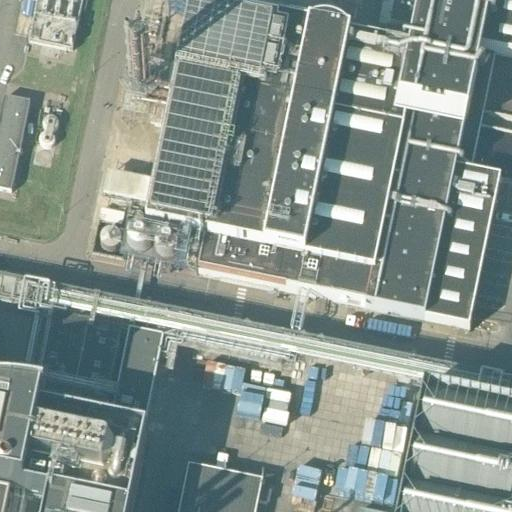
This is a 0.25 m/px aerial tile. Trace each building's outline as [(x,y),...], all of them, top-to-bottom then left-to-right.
[(37,0),(29,44),(73,52),(83,0),(37,0)] [(198,278),(470,333),(500,184),(511,185),(511,135),(481,129),(483,116),(511,121),(511,0),(420,0),(414,33),(409,57),(348,44),(344,41),(341,39),(336,37),(332,35),(328,35),(325,34),(321,35),(316,35),(314,36),(312,37),(242,23),(191,12),(176,91),(156,185),(108,176),(104,199),(152,208),(146,234),(205,246),(198,278)] [(383,0),(378,25),(390,28),(395,0),(383,0)] [(395,0),(390,28),(414,33),(420,0),(395,0)] [(173,78),(161,75),(151,122),(155,123),(154,127),(162,129),(173,78)] [(0,191),(12,194),(30,104),(5,99),(0,122),(0,191)] [(43,126),(43,127),(43,129),(44,130),(45,131),(45,132),(47,133),(48,134),(49,134),(51,134),(53,134),(54,134),(55,133),(56,132),(57,131),(58,129),(59,128),(59,126),(58,124),(58,123),(57,122),(57,121),(55,120),(54,119),(52,118),(50,118),(48,119),(47,119),(45,120),(44,121),(44,123),(43,124),(43,125),(43,126)] [(55,144),(55,142),(55,141),(54,139),(54,138),(53,137),(51,136),(49,135),(48,135),(46,135),(44,136),(43,136),(42,137),(41,139),(40,140),(40,141),(40,143),(40,144),(40,146),(41,147),(42,148),(43,149),(44,150),(46,150),(47,151),(48,150),(50,150),(51,150),(52,149),(53,148),(54,147),(55,146),(55,144)] [(56,321),(37,418),(102,431),(121,335),(56,321)] [(145,434),(163,344),(129,337),(111,427),(145,434)] [(511,511),(511,415),(428,398),(404,511),(511,511)] [(132,511),(143,463),(81,450),(80,452),(34,442),(27,473),(23,500),(49,506),(47,511),(132,511)] [(257,511),(263,484),(189,469),(179,511),(257,511)]
